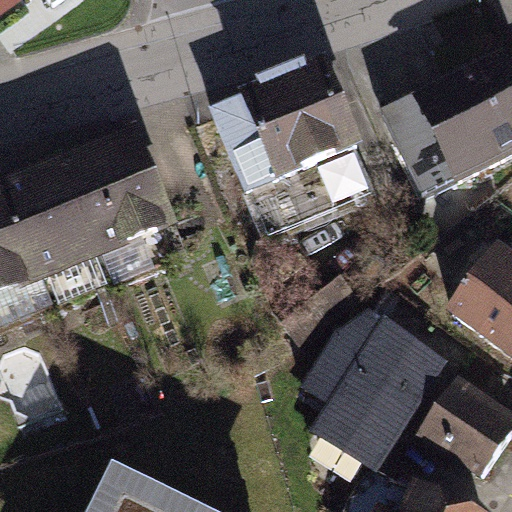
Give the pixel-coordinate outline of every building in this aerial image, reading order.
[(19,0),(0,0),(0,19),(22,5),(19,0)] [(40,0),(55,21),(84,0),(40,0)] [(220,104),(269,229),(375,188),(326,63),(220,104)] [(389,128),(429,212),(511,171),(511,101),(499,75),(389,128)] [(67,175),(113,288),(173,264),(127,151),(67,175)] [(7,199),(54,313),(113,288),(67,175),(7,199)] [(0,334),(54,313),(7,199),(0,202),(0,334)] [(456,319),(511,358),(511,266),(499,258),(456,319)] [(341,283),(283,328),(301,352),(359,305),(341,283)] [(316,441),(375,478),(444,368),(369,320),(339,342),(307,393),(335,410),(316,441)] [(424,444),(482,481),(511,433),(511,422),(460,389),(424,444)] [(456,511),(418,493),(408,511),(456,511)] [(145,511),(118,499),(110,511),(145,511)]
